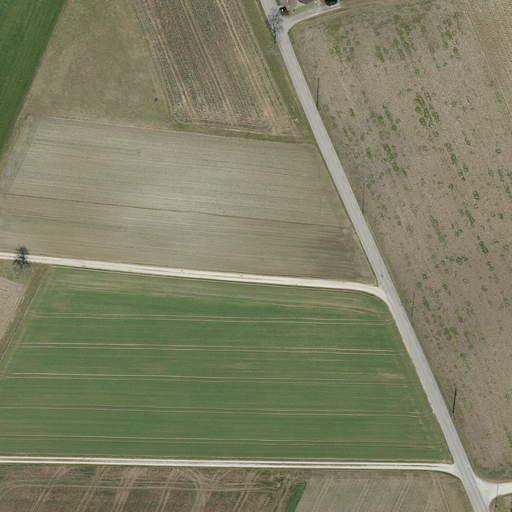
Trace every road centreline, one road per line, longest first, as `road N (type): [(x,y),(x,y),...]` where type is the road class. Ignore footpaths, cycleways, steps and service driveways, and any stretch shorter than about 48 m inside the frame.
road 1 (tertiary): [(267,0),(485,511)]
road 2 (track): [(0,459),(467,471)]
road 3 (track): [(392,295),(0,255)]
